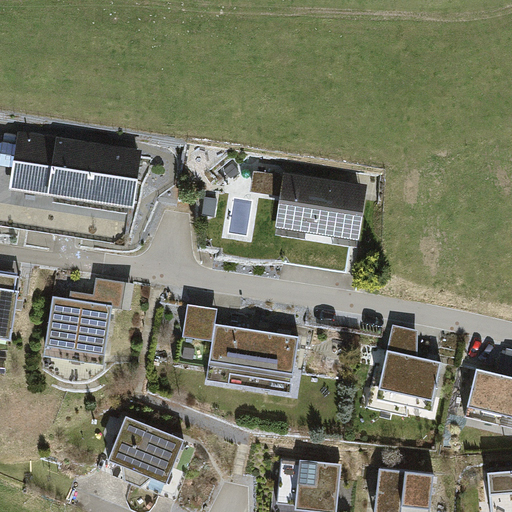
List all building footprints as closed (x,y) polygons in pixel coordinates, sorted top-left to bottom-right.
[(9,191),(127,209),(136,154),(17,135),(9,191)] [(373,179),(269,164),(259,235),(362,250),(373,179)] [(0,347),(6,349),(19,265),(0,262),(0,347)] [(66,297),(49,294),(38,351),(97,362),(107,307),(120,309),(125,284),(93,278),(90,295),(67,291),(66,297)] [(213,308),(183,304),(179,334),(209,339),(203,379),(288,392),(296,335),(211,323),(213,308)] [(418,329),(393,323),(375,397),(431,410),(442,360),(417,355),(418,329)] [(511,346),(505,345),(499,370),(511,372),(511,346)] [(511,375),(478,368),(466,416),(511,427),(511,375)] [(185,438),(119,414),(99,470),(115,476),(112,485),(143,496),(146,487),(165,494),(185,438)] [(337,511),(342,463),(281,457),(275,511),(337,511)] [(429,511),(434,474),(380,467),(374,511),(429,511)] [(511,511),(511,468),(489,471),(492,511),(511,511)]
